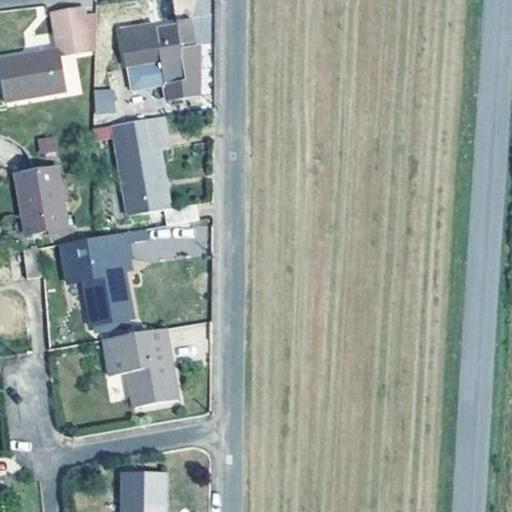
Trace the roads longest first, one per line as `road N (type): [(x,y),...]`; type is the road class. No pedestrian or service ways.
road 1 (secondary): [(468,511),(502,0)]
road 2 (residential): [(229,511),(235,0)]
